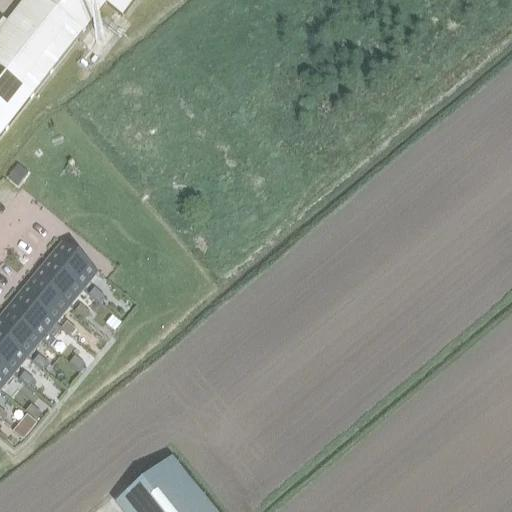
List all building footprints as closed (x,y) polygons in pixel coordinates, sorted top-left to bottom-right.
[(27,0),(0,34),(0,138),(33,98),(82,34),(93,21),(66,0),(50,0),(46,6),(38,0),(27,0)] [(66,0),(93,21),(105,5),(121,17),(134,0),(66,0)] [(64,245),(48,264),(82,292),(98,274),(64,245)] [(48,264),(34,281),(69,309),(82,292),(48,264)] [(34,281),(20,298),(55,326),(69,309),(34,281)] [(94,291),(89,297),(99,306),(104,299),(94,291)] [(20,298),(6,314),(41,343),(55,326),(20,298)] [(80,307),(75,314),(85,322),(90,316),(80,307)] [(6,314),(0,322),(0,337),(27,360),(41,343),(6,314)] [(66,324),(61,331),(71,339),(76,333),(66,324)] [(0,337),(0,365),(13,376),(27,360),(0,337)] [(38,358),(33,365),(43,373),(48,366),(38,358)] [(77,360),(71,366),(81,374),(87,368),(77,360)] [(0,365),(0,391),(13,376),(0,365)] [(24,375),(19,381),(29,390),(34,383),(24,375)] [(31,407),(25,414),(35,422),(41,416),(31,407)] [(18,423),(11,432),(23,442),(30,433),(18,423)] [(127,497),(138,511),(211,511),(171,462),(127,497)]
